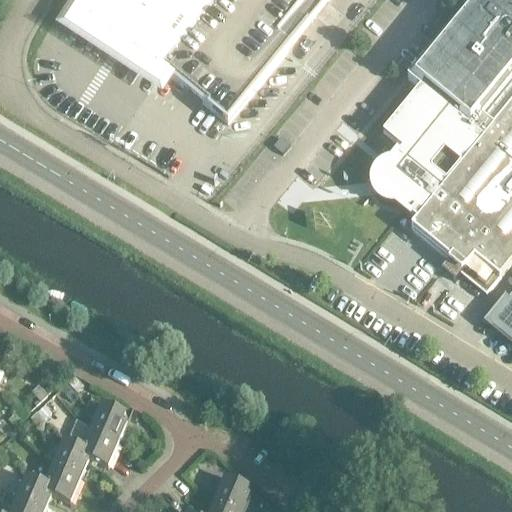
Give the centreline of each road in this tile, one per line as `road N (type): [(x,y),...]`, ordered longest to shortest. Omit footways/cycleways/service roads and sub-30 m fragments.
road 1 (tertiary): [(511,450),(0,145)]
road 2 (unclassified): [(224,228),(52,128),(14,93),(5,54),(33,0)]
road 3 (unclassified): [(511,384),(318,266),(224,228)]
road 4 (residential): [(129,511),(173,468),(191,435),(0,324)]
road 5 (unclassified): [(224,228),(414,0)]
road 6 (unknown): [(68,0),(39,51),(49,64),(217,166)]
road 7 (unknown): [(217,166),(352,0)]
